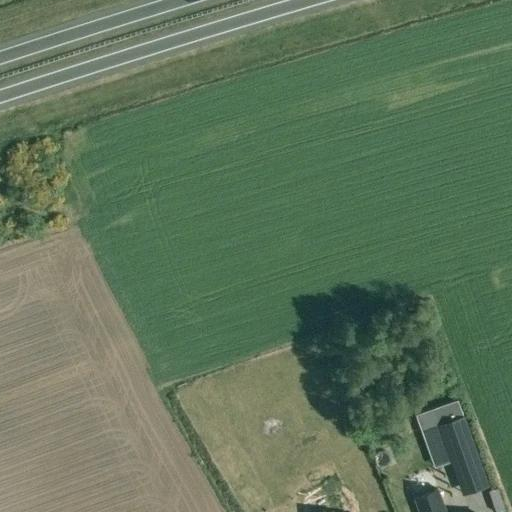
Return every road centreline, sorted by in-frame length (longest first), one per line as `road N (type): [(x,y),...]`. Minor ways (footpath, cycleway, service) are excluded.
road 1 (trunk): [(0,98),(319,0)]
road 2 (trunk): [(180,0),(0,57)]
